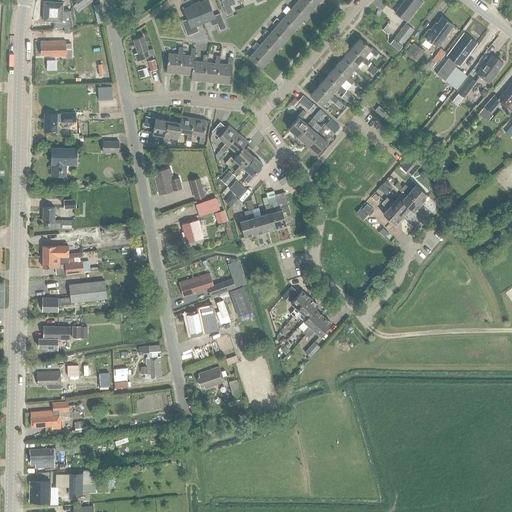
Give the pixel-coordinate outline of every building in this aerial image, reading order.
[(206,0),(196,5),(203,23),(210,21),(212,26),(217,24),(220,30),(226,28),(220,14),(214,16),(207,0),(206,0)] [(234,0),(223,0),(221,1),(227,15),(233,13),(231,6),(236,4),(234,0)] [(314,9),(303,0),(293,0),(297,3),(291,10),(303,21),(314,9)] [(303,0),(314,9),(321,0),(303,0)] [(422,2),(419,0),(404,0),(395,13),(407,22),(422,2)] [(44,2),(43,21),(55,22),(55,28),(73,27),(72,23),(69,11),(63,11),(63,3),(44,2)] [(197,26),(203,23),(196,5),(183,10),(187,19),(182,22),(188,36),(199,31),(197,26)] [(303,21),(291,10),(287,6),(283,11),(287,15),(281,22),(293,33),(303,21)] [(424,36),(439,47),(454,26),(442,17),(436,26),(434,25),(430,30),(429,29),(424,36)] [(283,44),(293,33),(281,22),(270,34),(283,44)] [(414,30),(406,23),(394,39),(403,45),(414,30)] [(283,44),(270,34),(266,30),(262,35),(266,39),(260,46),(272,56),(283,44)] [(477,43),(464,34),(447,56),(450,58),(437,74),(445,81),(458,64),(460,66),(477,43)] [(135,54),(137,61),(150,57),(147,50),(148,50),(143,36),(134,39),(138,53),(135,54)] [(363,58),(364,57),(370,51),(376,56),(379,53),(372,47),(371,48),(360,38),(351,48),(363,58)] [(390,44),(399,51),(402,47),(393,40),(390,44)] [(72,56),(71,43),(65,44),(65,41),(40,42),(41,56),(56,55),(56,57),(66,56),(72,56)] [(272,56),(260,46),(256,42),(252,47),(256,51),(249,58),(262,69),(272,56)] [(425,52),(413,43),(405,53),(417,62),(425,52)] [(183,55),(183,48),(179,47),(178,54),(169,53),(167,73),(179,74),(181,55),(183,55)] [(195,57),(196,49),(192,48),(191,56),(183,55),(181,55),(179,74),(192,75),(191,80),(193,61),(194,61),(194,57),(195,57)] [(371,62),(364,57),(363,58),(351,48),(343,57),(355,68),(356,66),(361,60),(368,66),(371,62)] [(444,52),(441,49),(432,60),(436,63),(444,52)] [(207,63),(208,55),(204,55),(203,62),(194,61),(193,61),(191,80),(204,82),(206,62),(207,63)] [(477,74),(489,84),(497,73),(496,72),(503,63),(493,55),(486,65),(485,64),(477,74)] [(220,64),(220,56),(216,56),(215,63),(207,63),(206,62),(204,82),(217,83),(218,64),(220,64)] [(232,66),(233,58),(229,57),(228,65),(220,64),(218,64),(217,83),(229,84),(231,66),(232,66)] [(363,72),(356,66),(355,68),(343,57),(335,67),(347,77),(348,76),(353,70),(359,75),(363,72)] [(148,62),(151,71),(157,69),(154,60),(148,62)] [(378,70),(371,64),(366,70),(373,75),(378,70)] [(354,81),(348,76),(347,77),(335,67),(327,76),(339,87),(340,85),(345,79),(351,85),(354,81)] [(149,76),(147,68),(138,71),(140,79),(149,76)] [(346,91),(340,85),(339,87),(327,76),(319,86),(331,96),(332,95),(337,89),(343,94),(346,91)] [(471,78),(469,76),(457,92),(464,98),(470,89),(476,81),(471,78)] [(511,82),(499,98),(494,94),(484,107),(491,113),(500,102),(507,108),(511,102),(511,82)] [(102,99),(116,98),(115,85),(101,85),(102,99)] [(338,100),(332,95),(331,96),(319,86),(311,95),(322,106),(329,98),(335,104),(338,100)] [(341,97),(349,104),(355,98),(347,91),(341,97)] [(314,105),(303,96),(298,101),(309,110),(314,105)] [(308,125),(307,125),(301,119),(307,113),(303,110),(297,117),(298,117),(288,129),(298,137),(308,125)] [(76,122),(76,113),(61,113),(61,114),(57,114),(45,114),(44,131),(57,131),(57,122),(76,122)] [(145,116),(144,126),(152,128),(154,118),(145,116)] [(191,134),(194,118),(182,116),(180,123),(179,131),(188,133),(187,141),(191,142),(193,134),(191,134)] [(204,135),(207,121),(194,118),(191,134),(193,134),(201,135),(199,143),(204,144),(205,135),(204,135)] [(318,134),(317,133),(311,128),(316,121),(313,118),(307,125),(308,125),(298,137),(308,145),(318,134)] [(165,136),(168,121),(155,119),(153,133),(152,133),(150,142),(155,143),(155,142),(156,134),(164,136),(165,136)] [(329,129),(334,133),(340,127),(331,119),(323,127),(327,131),(329,129)] [(180,123),(168,121),(165,136),(164,136),(163,144),(167,145),(169,137),(178,138),(179,131),(180,123)] [(225,127),(220,122),(212,132),(217,137),(225,127)] [(217,160),(224,153),(229,146),(228,146),(239,134),(229,125),(219,137),(226,143),(215,155),(217,160)] [(317,154),(327,142),(320,136),(326,130),(322,127),(317,133),(318,134),(308,145),(317,154)] [(493,138),(497,141),(503,133),(499,130),(493,138)] [(244,148),(248,142),(239,134),(228,146),(229,146),(238,154),(243,147),(244,148)] [(433,135),(427,142),(433,147),(439,141),(433,135)] [(103,152),(119,153),(119,141),(103,141),(103,152)] [(253,156),(244,148),(243,147),(238,154),(233,159),(235,160),(234,160),(240,165),(235,172),(238,175),(244,168),(243,167),(253,156)] [(77,149),(52,148),(51,164),(52,164),(52,176),(66,176),(66,164),(76,165),(77,149)] [(399,165),(412,176),(423,164),(410,153),(399,165)] [(248,183),(254,176),(253,176),(263,164),(253,156),(243,167),(244,168),(250,174),(244,180),(248,183)] [(235,160),(233,159),(231,157),(225,163),(229,166),(234,160),(235,160)] [(179,178),(173,180),(170,168),(157,172),(158,176),(154,177),(159,195),(182,189),(179,178)] [(236,176),(229,170),(221,180),(227,186),(236,176)] [(190,181),(195,199),(205,196),(200,178),(190,181)] [(246,189),(236,180),(229,188),(234,193),(238,197),(246,189)] [(290,180),(282,186),(287,193),(295,187),(290,180)] [(390,191),(388,188),(383,184),(379,189),(386,195),(390,191)] [(402,188),(421,204),(428,196),(416,185),(411,190),(405,185),(402,188)] [(414,213),(421,204),(402,188),(400,191),(406,196),(402,201),(401,201),(410,209),(414,213)] [(274,191),(266,193),(267,197),(268,199),(276,197),(275,195),(274,191)] [(230,206),(238,197),(234,193),(226,202),(230,206)] [(371,198),(376,202),(380,198),(375,194),(371,198)] [(220,210),(216,197),(195,205),(200,217),(220,210)] [(401,201),(402,201),(398,198),(393,203),(387,197),(384,201),(403,217),(410,209),(401,201)] [(76,208),(76,199),(64,200),(64,209),(76,208)] [(245,201),(248,210),(254,208),(251,199),(245,201)] [(396,225),(403,217),(384,201),(382,204),(388,209),(383,214),(396,225)] [(269,205),(276,229),(290,225),(290,226),(294,225),(288,205),(281,207),(282,210),(275,212),(273,204),(269,205)] [(368,215),(369,216),(374,210),(367,204),(362,210),(368,215)] [(266,232),(276,229),(269,205),(265,206),(267,214),(261,216),(266,232)] [(503,210),(507,215),(511,211),(511,209),(509,206),(503,210)] [(72,229),(72,220),(54,220),(55,207),(44,207),(43,223),(49,223),(49,228),(72,229)] [(266,232),(261,216),(259,208),(248,211),(255,235),(266,232)] [(364,220),(368,215),(362,210),(360,208),(356,213),(364,220)] [(227,221),(224,210),(215,213),(218,224),(227,221)] [(245,238),(255,235),(248,211),(244,212),(247,220),(240,222),(245,238)] [(182,224),(187,243),(203,239),(198,220),(182,224)] [(86,229),(59,233),(60,242),(88,239),(86,229)] [(65,257),(65,246),(43,246),(43,248),(42,248),(42,252),(43,252),(43,257),(60,257),(65,257)] [(82,262),(81,256),(69,257),(66,257),(65,257),(60,257),(43,257),(43,261),(42,261),(42,265),(43,265),(43,268),(59,268),(59,265),(65,265),(66,274),(84,272),(84,271),(83,262),(82,262)] [(236,259),(229,258),(228,267),(230,267),(235,268),(236,265),(236,259)] [(213,285),(210,274),(180,282),(183,294),(188,293),(189,296),(208,290),(210,296),(237,288),(236,287),(244,284),(240,276),(213,285)] [(107,303),(105,281),(69,285),(70,297),(58,298),(42,298),(42,311),(58,312),(58,306),(74,304),(74,302),(96,300),(96,304),(107,303)] [(298,292),(291,286),(282,297),(289,303),(298,292)] [(252,312),(243,287),(229,291),(238,317),(252,312)] [(294,317),(310,298),(302,291),(291,303),(296,308),(290,314),(294,317)] [(315,309),(318,305),(310,298),(294,317),(297,319),(299,317),(304,321),(307,317),(307,318),(315,309)] [(230,322),(223,300),(216,303),(219,312),(216,313),(221,324),(224,323),(225,324),(230,322)] [(323,316),(315,309),(307,318),(307,317),(304,321),(309,326),(303,332),(306,335),(323,316)] [(187,316),(190,332),(202,330),(199,313),(187,316)] [(320,336),(331,323),(323,316),(306,335),(309,337),(315,331),(320,336)] [(58,339),(70,339),(70,327),(44,326),(44,339),(39,338),(39,348),(50,348),(50,350),(58,350),(58,339)] [(81,327),(73,327),(72,338),(81,338),(81,327)] [(320,347),(314,342),(305,352),(311,357),(320,347)] [(281,361),(291,351),(283,344),(278,350),(281,361)] [(161,352),(160,345),(139,347),(139,355),(143,355),(143,353),(161,352)] [(226,359),(228,365),(239,361),(237,355),(226,359)] [(82,371),(79,371),(78,357),(67,358),(68,377),(78,376),(79,378),(83,378),(82,371)] [(151,374),(151,378),(162,377),(160,357),(146,358),(147,375),(151,374)] [(117,367),(118,387),(132,386),(131,366),(117,367)] [(221,372),(219,367),(199,374),(200,377),(198,378),(201,387),(204,386),(205,388),(225,382),(223,377),(227,376),(225,371),(221,372)] [(61,388),(60,371),(37,372),(38,385),(48,385),(48,388),(61,388)] [(109,373),(99,374),(100,387),(110,386),(109,373)] [(234,401),(234,402),(236,401),(242,399),(237,380),(229,382),(234,401)] [(69,411),(68,401),(52,403),(53,410),(31,412),(32,428),(54,426),(54,429),(61,428),(59,412),(69,411)] [(74,423),(75,432),(86,431),(85,421),(74,423)] [(55,450),(66,450),(65,441),(55,441),(55,450)] [(55,467),(54,449),(30,450),(31,464),(35,464),(35,468),(55,467)] [(83,473),(69,473),(69,495),(83,495),(83,473)] [(117,485),(116,473),(106,474),(106,486),(117,485)] [(50,481),(30,481),(30,502),(50,502),(50,481)]
